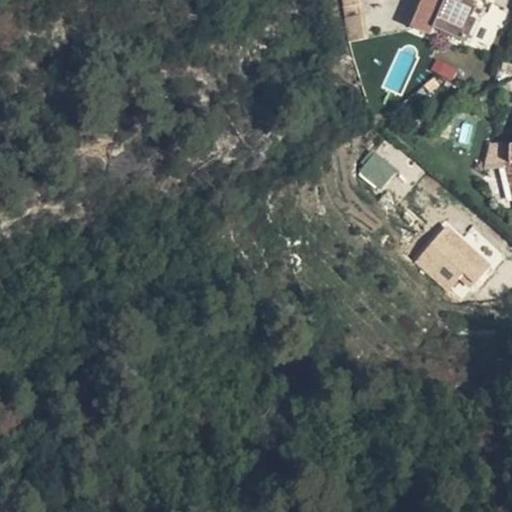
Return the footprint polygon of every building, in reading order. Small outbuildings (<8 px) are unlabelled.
[(448,14),(454,0),(405,0),(396,21),(414,29),(417,24),(448,37),(458,18),(453,16),(448,14)] [(454,0),(448,14),(453,16),(461,0),(464,0),(465,0),(454,0)] [(333,28),(349,21),(347,4),(330,6),(333,28)] [(341,29),(350,28),(349,21),(333,28),(333,30),(341,29)] [(342,43),(352,42),(350,28),(341,29),(342,43)] [(508,61),(511,50),(511,46),(499,44),(495,57),(508,61)] [(511,137),(511,138),(497,139),(498,144),(499,156),(511,155),(511,137)] [(481,140),(491,157),(499,156),(498,144),(481,140)] [(373,153),(358,172),(379,190),(395,170),(373,153)] [(511,155),(499,156),(491,157),(503,189),(511,176),(511,155)] [(511,176),(503,189),(507,199),(511,196),(511,176)] [(358,239),(369,250),(393,231),(382,217),(368,228),(369,230),(358,239)] [(416,234),(404,247),(430,271),(443,258),(454,268),(463,258),(427,223),(416,234)]
